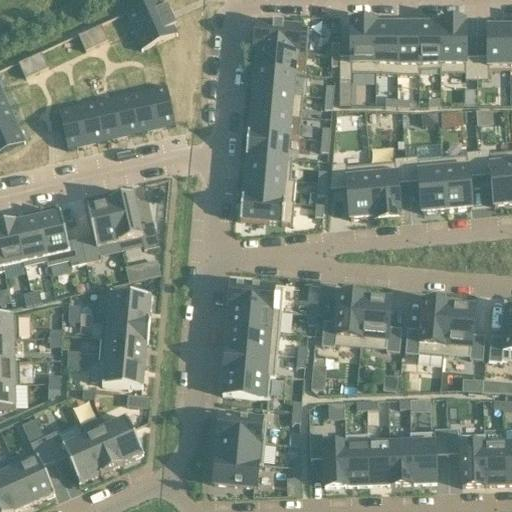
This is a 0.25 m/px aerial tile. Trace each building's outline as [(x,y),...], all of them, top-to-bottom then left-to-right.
[(126,17),(125,18),(133,36),(170,19),(166,10),(167,10),(167,8),(165,9),(161,1),(160,2),(126,18),(126,17)] [(170,19),(133,36),(141,54),(143,53),(142,52),(176,37),(176,38),(178,37),(174,29),(176,28),(175,27),(174,27),(170,19)] [(339,80),(339,82),(351,82),(351,77),(369,77),(375,77),(375,27),(376,27),(376,24),(350,24),(350,60),(339,60),(339,80)] [(439,72),(439,77),(465,77),(465,84),(476,84),(476,59),(465,59),(465,24),(439,24),(439,27),(440,27),(440,72),(439,72)] [(256,26),(254,52),(256,52),(256,51),(306,56),(309,31),(256,26)] [(375,27),(375,77),(397,77),(397,27),(376,27),(375,27)] [(397,27),(397,77),(419,77),(419,72),(419,27),(397,27)] [(419,27),(419,72),(439,72),(440,72),(440,27),(439,27),(419,27)] [(101,29),(79,39),(86,54),(108,44),(101,29)] [(476,59),(476,84),(487,84),(487,74),(510,74),(510,29),(487,29),(487,60),(476,59)] [(331,46),(331,58),(339,58),(339,46),(331,46)] [(256,52),(254,73),(295,76),(295,77),(304,78),(306,56),(256,51),(256,52)] [(41,56),(19,66),(26,82),(48,71),(41,56)] [(331,58),(331,70),(339,70),(339,58),(331,58)] [(254,73),(252,94),(293,98),(293,97),(295,77),(295,76),(254,73)] [(166,89),(147,93),(156,132),(175,128),(175,126),(174,126),(166,90),(166,89)] [(326,89),(325,101),(333,101),(334,89),(326,89)] [(147,93),(130,97),(139,136),(156,132),(147,93)] [(252,94),(251,116),(301,120),(303,98),(293,97),(293,98),(252,94)] [(3,95),(0,95),(0,115),(10,111),(3,95)] [(130,97),(112,101),(121,140),(139,136),(130,97)] [(112,101),(95,105),(104,144),(121,140),(112,101)] [(325,101),(324,113),(332,114),(333,101),(325,101)] [(397,102),(385,102),(385,110),(397,110),(397,102)] [(409,102),(397,102),(397,110),(409,110),(409,102)] [(440,102),(428,102),(428,110),(440,110),(440,102)] [(95,105),(77,109),(86,149),(104,144),(95,105)] [(58,114),(58,115),(59,115),(62,128),(68,151),(67,151),(67,153),(86,149),(77,109),(58,114)] [(10,111),(0,115),(0,135),(18,128),(10,111)] [(438,115),(421,117),(422,129),(439,127),(438,115)] [(477,128),(493,127),(492,115),(476,115),(477,128)] [(248,135),(248,137),(289,141),(289,142),(299,143),(301,120),(251,116),(249,135),(248,135)] [(18,128),(0,135),(0,155),(24,145),(24,146),(25,145),(18,128)] [(322,131),(321,143),(329,144),(330,132),(322,131)] [(248,137),(246,159),(287,162),(287,161),(289,142),(289,141),(248,137)] [(321,143),(320,155),(328,156),(329,144),(321,143)] [(417,161),(405,162),(408,186),(418,185),(421,216),(446,214),(442,161),(440,147),(416,150),(417,161)] [(489,154),(477,155),(479,179),(490,178),(493,210),(511,208),(511,155),(489,157),(489,154)] [(467,159),(442,161),(446,214),(471,212),(468,180),(479,179),(477,155),(466,156),(467,159)] [(246,160),(245,180),(290,184),(290,183),(292,162),(287,161),(287,162),(246,159),(245,160),(246,160)] [(395,166),(370,168),(375,220),(374,221),(374,223),(400,220),(397,187),(408,186),(405,162),(394,163),(395,166)] [(332,168),(330,193),(347,191),(350,223),(374,221),(375,220),(370,168),(345,170),(345,167),(332,168)] [(318,175),(317,187),(325,187),(326,175),(318,175)] [(243,200),(243,202),(293,207),(293,205),(295,184),(290,183),(290,184),(245,180),(243,200)] [(317,187),(316,199),(324,199),(325,187),(317,187)] [(133,198),(108,203),(109,204),(110,204),(121,255),(143,250),(144,253),(158,249),(153,226),(140,229),(133,198)] [(242,200),(240,225),(241,225),(241,224),(281,228),(282,229),(282,228),(292,229),(294,205),(293,205),(293,207),(243,202),(243,200),(242,200)] [(93,239),(80,242),(86,267),(100,263),(99,260),(121,255),(110,204),(109,204),(86,209),(93,239)] [(315,208),(314,220),(322,221),(323,209),(315,208)] [(60,215),(37,221),(47,265),(46,265),(47,270),(70,265),(72,270),(86,267),(80,242),(67,245),(60,215)] [(16,225),(15,226),(24,265),(23,265),(24,270),(46,265),(47,265),(37,221),(16,225)] [(15,224),(0,227),(0,262),(2,270),(23,265),(24,265),(15,226),(16,225),(15,224)] [(157,264),(125,271),(128,286),(160,279),(157,264)] [(228,291),(226,307),(230,308),(230,311),(281,315),(283,291),(232,287),(232,291),(228,291)] [(7,294),(0,295),(0,307),(10,306),(7,294)] [(34,308),(42,306),(39,294),(31,296),(34,308)] [(34,308),(31,296),(23,298),(26,310),(34,308)] [(108,319),(108,320),(148,324),(148,323),(151,300),(110,296),(108,319)] [(324,325),(321,350),(334,351),(334,348),(360,351),(365,300),(339,298),(336,326),(324,325)] [(365,300),(360,351),(386,353),(386,355),(399,357),(401,332),(388,331),(391,302),(365,300)] [(407,332),(405,357),(418,358),(418,356),(444,358),(448,307),(422,305),(420,333),(407,332)] [(309,307),(308,318),(317,318),(318,308),(309,307)] [(448,307),(444,358),(469,361),(469,363),(482,364),(484,339),(472,338),(474,310),(448,307)] [(69,309),(68,317),(81,317),(81,309),(69,309)] [(230,311),(228,332),(279,337),(281,315),(230,311)] [(490,340),(488,365),(501,366),(501,364),(511,364),(511,313),(506,313),(503,341),(490,340)] [(68,317),(68,325),(80,325),(81,317),(68,317)] [(18,318),(0,319),(0,342),(13,342),(13,343),(18,343),(18,318)] [(102,335),(101,342),(146,346),(146,347),(147,347),(150,323),(148,323),(148,324),(108,320),(108,319),(103,318),(102,335)] [(308,318),(307,328),(316,329),(317,318),(308,318)] [(228,332),(226,354),(277,358),(279,337),(228,332)] [(61,334),(49,333),(49,341),(61,342),(61,334)] [(49,341),(48,350),(61,350),(61,342),(49,341)] [(13,342),(0,342),(0,365),(14,365),(14,364),(13,343),(13,342)] [(101,342),(99,366),(104,366),(104,365),(144,369),(146,347),(146,346),(101,342)] [(306,350),(298,349),(297,360),(305,361),(306,350)] [(79,363),(79,355),(67,354),(67,362),(79,363)] [(226,354),(224,375),(270,379),(270,380),(275,381),(277,358),(226,354)] [(297,360),(296,370),(304,371),(305,361),(297,360)] [(79,371),(79,363),(67,362),(67,371),(79,371)] [(0,388),(15,388),(15,389),(19,389),(19,364),(14,364),(14,365),(0,365),(0,388)] [(91,365),(90,386),(102,387),(102,389),(142,393),(144,369),(104,365),(104,366),(99,366),(91,365)] [(224,375),(222,399),(268,403),(270,380),(270,379),(224,375)] [(60,387),(60,379),(48,379),(48,387),(60,387)] [(483,385),(482,396),(493,397),(494,386),(483,385)] [(48,395),(48,403),(60,398),(60,396),(60,387),(48,387),(48,395)] [(15,388),(0,388),(0,412),(15,412),(15,389),(15,388)] [(83,393),(82,402),(94,403),(95,394),(83,393)] [(128,400),(127,410),(147,412),(148,401),(128,400)] [(399,404),(399,413),(410,412),(409,404),(399,404)] [(493,404),(493,413),(504,413),(504,405),(493,404)] [(300,416),(301,405),(292,405),(292,415),(300,416)] [(367,405),(356,405),(356,414),(367,414),(367,405)] [(377,405),(367,405),(367,414),(377,413),(377,405)] [(292,415),(291,426),(299,426),(300,416),(292,415)] [(220,419),(218,443),(264,447),(266,423),(220,419)] [(105,430),(104,430),(121,467),(122,467),(143,457),(126,420),(105,430)] [(101,421),(79,431),(83,440),(84,439),(100,477),(100,478),(122,468),(122,467),(121,467),(104,430),(105,430),(101,421)] [(57,435),(43,441),(54,464),(66,458),(79,486),(100,477),(84,439),(83,440),(79,431),(77,428),(58,436),(57,435)] [(434,436),(410,437),(410,442),(411,442),(412,488),(436,487),(435,459),(448,458),(447,433),(434,434),(434,436)] [(460,433),(447,433),(448,458),(460,458),(461,490),(485,489),(484,448),(485,448),(484,438),(460,439),(460,433)] [(322,437),(309,438),(310,463),(323,463),(324,491),(348,490),(346,449),(345,449),(323,449),(322,437)] [(368,438),(345,439),(345,449),(346,449),(348,490),(369,489),(368,443),(369,443),(368,438)] [(17,470),(16,470),(33,507),(54,498),(42,470),(54,464),(43,441),(30,447),(36,461),(17,470)] [(369,443),(368,443),(369,489),(391,489),(389,442),(369,443)] [(410,442),(389,442),(391,489),(412,488),(411,442),(410,442)] [(218,443),(216,464),(257,468),(257,469),(262,469),(264,447),(218,443)] [(485,448),(484,448),(485,489),(507,489),(505,447),(485,448)] [(301,460),(292,460),(292,471),(301,471),(301,460)] [(13,461),(0,467),(0,490),(9,511),(22,511),(33,507),(16,470),(17,470),(13,461)] [(216,464),(214,488),(255,492),(257,469),(257,468),(216,464)] [(301,471),(292,471),(293,482),(301,481),(301,471)] [(0,511),(9,511),(0,490),(0,511)]
